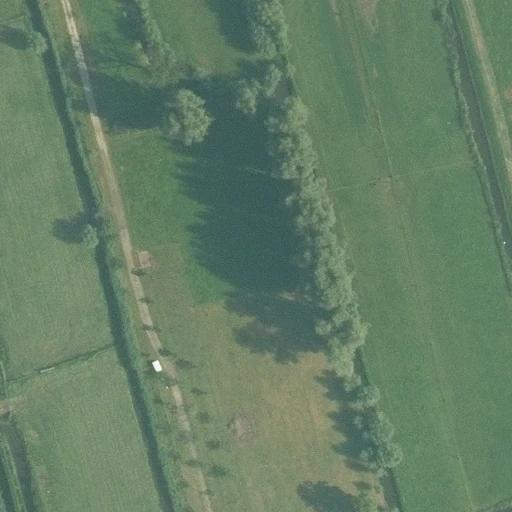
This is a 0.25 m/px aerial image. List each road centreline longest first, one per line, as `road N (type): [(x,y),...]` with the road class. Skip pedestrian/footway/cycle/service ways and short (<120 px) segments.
road 1 (track): [(511,187),(464,0)]
road 2 (track): [(47,511),(19,407),(0,411)]
